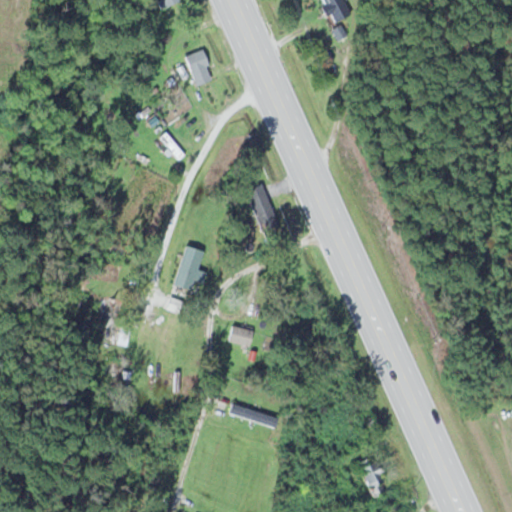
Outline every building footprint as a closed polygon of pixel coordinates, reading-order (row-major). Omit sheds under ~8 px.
[(154,0),(159,11),(181,1),(180,0),(154,0)] [(349,13),(342,0),(321,0),(332,22),(349,13)] [(183,54),(193,85),(211,79),(201,48),(183,54)] [(160,135),(175,159),(181,155),(165,131),(160,135)] [(242,190),(260,231),(276,224),(259,183),(242,190)] [(189,290),(202,249),(184,243),(171,284),(189,290)] [(247,347),(252,331),(230,324),(225,340),(247,347)] [(369,429),(365,396),(349,398),(353,431),(369,429)] [(274,427),(277,417),(230,402),(227,412),(274,427)] [(382,488),(376,458),(357,461),(362,491),(382,488)]
